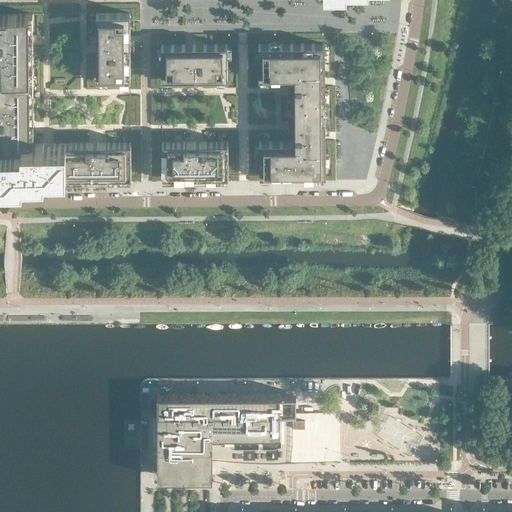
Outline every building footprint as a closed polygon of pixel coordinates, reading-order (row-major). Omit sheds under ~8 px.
[(32,14),(32,13),(0,12),(0,133),(33,133),(33,132),(30,132),(30,122),(33,122),(33,121),(33,111),(33,110),(29,110),(29,101),(29,79),(33,79),(33,78),(29,78),(29,68),(33,68),(33,67),(29,67),(29,47),(33,47),(33,45),(32,45),(32,36),(33,36),(33,34),(29,34),(29,24),(28,24),(28,14),(32,14)] [(96,12),(96,14),(96,78),(130,78),(130,12),(96,12)] [(324,43),(258,43),(258,77),(290,77),(291,140),(259,140),(259,174),(325,174),(324,43)] [(227,44),(161,44),(161,78),(227,78),(227,44)] [(228,141),(161,141),(162,175),(228,175),(228,141)] [(130,142),(0,142),(0,176),(130,175),(130,142)] [(212,478),(212,462),(212,459),(218,459),(226,460),(235,460),(244,461),(253,462),(264,462),(275,462),(318,462),(318,413),(279,413),(279,395),(157,396),(157,413),(148,413),(148,462),(155,462),(155,468),(157,468),(157,478),(188,478),(212,478)]
